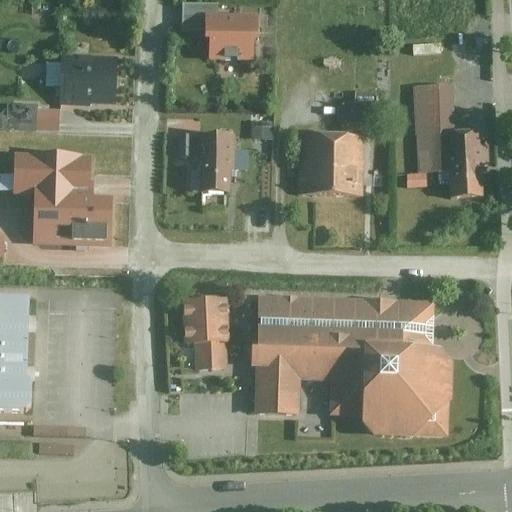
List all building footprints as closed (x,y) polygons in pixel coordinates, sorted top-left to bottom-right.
[(257,19),(205,18),(205,67),(256,67),(257,19)] [(117,107),(119,58),(64,56),(62,105),(117,107)] [(449,89),(413,91),(419,177),(449,175),(448,169),(440,169),(438,137),(452,137),(449,89)] [(11,108),(11,131),(64,132),(64,109),(11,108)] [(452,137),(438,137),(440,169),(448,169),(449,175),(450,201),(482,199),(480,167),(488,166),(486,134),(452,137)] [(363,198),(365,138),(300,136),(299,196),(363,198)] [(178,138),(178,159),(191,159),(191,163),(201,163),(200,195),(229,195),(230,174),(233,174),(234,139),(178,138)] [(95,176),(40,173),(36,245),(115,249),(117,200),(94,199),(95,176)] [(434,304),(257,296),(252,418),(299,418),(300,383),(330,384),(329,418),(361,419),(361,426),(373,439),(450,440),(454,365),(441,350),(432,350),(434,304)] [(0,413),(29,415),(30,301),(0,300),(0,413)] [(185,306),(186,346),(197,346),(224,345),(226,345),(224,304),(216,305),(216,301),(192,302),(193,306),(185,306)] [(197,346),(198,372),(225,370),(224,345),(197,346)]
